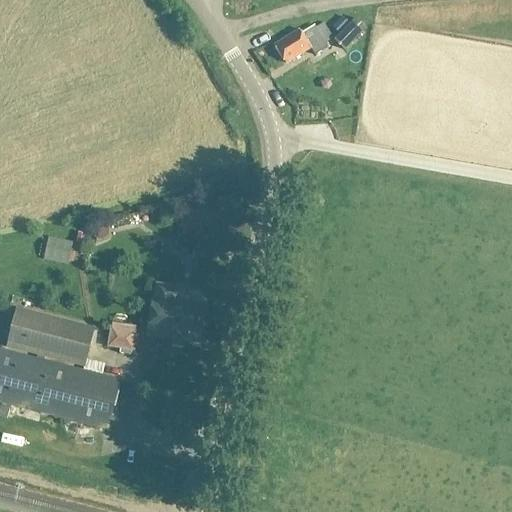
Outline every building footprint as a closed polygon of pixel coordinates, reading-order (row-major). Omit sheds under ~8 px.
[(366,29),(354,18),(333,41),(344,52),(366,29)] [(323,23),(315,28),(313,25),(301,33),(299,30),(274,46),(285,64),(309,48),(314,56),(327,48),(325,44),(333,38),(323,23)] [(174,205),(179,231),(206,226),(202,201),(174,205)] [(107,232),(102,218),(87,224),(92,237),(107,232)] [(154,299),(153,299),(147,335),(171,339),(170,344),(184,346),(184,341),(199,343),(204,307),(173,302),(175,288),(156,285),(154,299)] [(0,350),(0,403),(78,423),(74,440),(88,444),(92,426),(105,429),(118,380),(43,362),(45,357),(83,366),(93,328),(17,309),(7,347),(37,354),(36,360),(0,350)] [(115,336),(112,353),(135,357),(138,340),(115,336)] [(8,409),(0,407),(0,417),(6,419),(8,409)]
